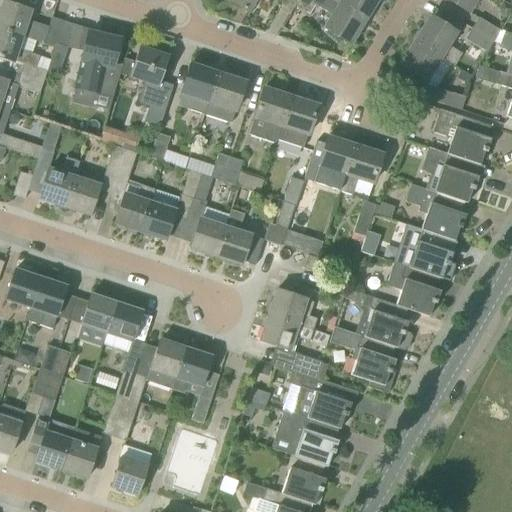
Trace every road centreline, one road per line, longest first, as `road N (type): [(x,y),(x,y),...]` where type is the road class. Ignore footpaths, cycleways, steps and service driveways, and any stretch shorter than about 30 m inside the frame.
road 1 (residential): [(173,22),(361,84),(409,0)]
road 2 (tertiary): [(376,511),(511,276)]
road 3 (residential): [(217,310),(208,293),(0,222)]
